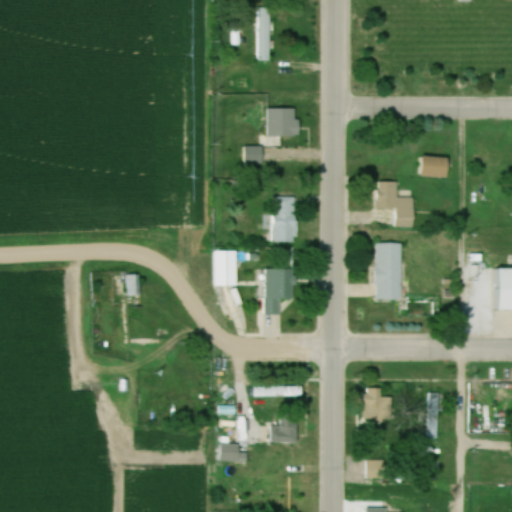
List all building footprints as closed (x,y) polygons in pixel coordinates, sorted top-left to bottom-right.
[(270,10),(257,10),(257,63),(270,63),(270,10)] [(296,121),(296,110),(266,110),(266,139),(299,139),(299,121),(296,121)] [(263,165),(263,147),(243,147),(243,165),(263,165)] [(420,159),(420,179),(449,179),(449,160),(420,159)] [(377,211),(395,210),(395,228),(414,228),(414,200),(397,200),(397,183),(377,183),(377,211)] [(297,243),(297,198),(273,198),(273,243),(297,243)] [(402,302),(402,245),(375,245),(375,302),(402,302)] [(213,288),(238,288),(238,252),(213,252),(213,288)] [(511,311),(511,269),(494,270),(494,312),(511,311)] [(266,316),(283,316),(283,301),(293,301),(293,271),(266,271),(266,316)] [(137,296),(138,274),(126,274),(125,295),(137,296)] [(236,401),(236,382),(219,382),(219,401),(236,401)] [(302,387),(253,387),(253,398),(302,398),(302,387)] [(390,397),(380,397),(380,388),(363,388),(363,422),(390,422),(390,397)] [(497,407),(511,406),(511,397),(497,397),(497,407)] [(298,444),(299,421),(290,421),(290,416),(279,415),(278,426),(271,426),(270,443),(298,444)] [(367,479),(385,479),(385,460),(367,460),(367,479)]
